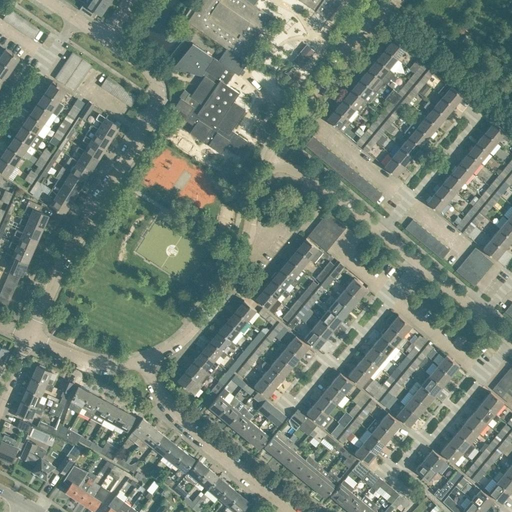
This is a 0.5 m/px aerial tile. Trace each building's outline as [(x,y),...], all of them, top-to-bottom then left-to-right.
[(84,2),(80,9),(91,17),(96,11),(101,14),(109,2),(105,0),(84,0),(84,2)] [(201,0),(187,21),(227,48),(221,56),(242,70),(248,61),(242,57),(261,29),(260,29),(270,15),(254,4),(256,0),(301,0),(312,7),(314,5),(317,8),(316,10),(328,19),(340,0),(201,0)] [(8,22),(15,12),(10,9),(3,19),(8,22)] [(13,25),(20,15),(15,12),(8,22),(13,25)] [(18,29),(24,19),(20,15),(13,25),(18,29)] [(23,32),(30,22),(24,19),(18,29),(23,32)] [(28,36),(34,26),(30,22),(23,32),(28,36)] [(32,39),(39,29),(34,26),(28,36),(32,39)] [(398,58),(406,48),(394,38),(385,48),(398,58)] [(242,70),(221,56),(218,60),(192,42),(192,43),(193,44),(173,68),(177,69),(199,75),(199,74),(202,75),(202,74),(205,76),(187,102),(185,101),(181,98),(172,110),(194,125),(190,132),(221,153),(225,147),(237,155),(247,140),(231,130),(246,109),(233,100),(239,92),(226,83),(234,72),(239,75),(242,70)] [(302,54),(295,62),(301,67),(314,51),(307,45),(300,52),(302,54)] [(0,60),(12,69),(20,58),(6,48),(0,56),(0,60)] [(389,68),(398,58),(385,48),(377,58),(389,68)] [(78,63),(82,58),(72,52),(69,57),(78,63)] [(75,68),(78,63),(69,57),(65,62),(75,68)] [(89,70),(92,65),(82,58),(78,63),(89,70)] [(381,78),(389,68),(377,58),(369,68),(381,78)] [(0,76),(5,79),(12,69),(0,60),(0,76)] [(71,74),(75,68),(65,62),(62,67),(71,74)] [(85,75),(89,70),(78,63),(75,68),(85,75)] [(426,68),(421,64),(414,72),(419,76),(426,68)] [(68,79),(71,74),(62,67),(58,72),(68,79)] [(82,81),(85,75),(75,68),(71,74),(82,81)] [(360,78),(372,88),(376,92),(385,81),(381,78),(369,68),(360,78)] [(421,78),(426,82),(433,73),(428,70),(421,78)] [(64,84),(68,79),(58,72),(55,77),(64,84)] [(78,86),(82,81),(71,74),(68,79),(78,86)] [(406,82),(410,86),(418,78),(413,74),(406,82)] [(106,89),(112,79),(107,76),(101,86),(106,89)] [(364,98),(372,88),(360,78),(352,88),(364,98)] [(75,91),(78,86),(68,79),(64,84),(75,91)] [(111,92),(117,83),(112,79),(106,89),(111,92)] [(413,88),(417,92),(423,96),(430,88),(420,79),(413,88)] [(52,81),(53,81),(45,92),(59,101),(66,90),(52,81)] [(116,96),(122,86),(117,83),(111,92),(116,96)] [(398,92),(402,96),(409,87),(405,84),(398,92)] [(120,99),(127,89),(122,86),(116,96),(120,99)] [(455,106),(463,96),(451,86),(442,96),(455,106)] [(344,98),(356,108),(360,112),(368,102),(364,98),(352,88),(344,98)] [(125,103),(132,93),(127,89),(120,99),(125,103)] [(404,98),(409,102),(416,93),(412,89),(404,98)] [(184,90),(180,97),(184,100),(189,93),(184,90)] [(52,112),(59,101),(45,92),(38,103),(52,112)] [(125,103),(130,106),(137,96),(132,93),(125,103)] [(389,102),(394,106),(401,97),(397,94),(389,102)] [(446,116),(455,106),(442,96),(434,106),(446,116)] [(70,109),(77,113),(84,102),(78,98),(70,109)] [(347,118),(356,108),(344,98),(335,108),(347,118)] [(403,99),(396,108),(401,112),(403,114),(410,105),(408,103),(403,99)] [(85,119),(95,104),(89,100),(79,116),(83,118),(85,119)] [(446,116),(434,106),(428,101),(424,106),(429,111),(426,116),(438,126),(446,116)] [(38,103),(31,113),(44,123),(52,112),(38,103)] [(381,112),(386,116),(393,107),(388,104),(381,112)] [(351,122),(347,118),(335,108),(327,118),(339,129),(344,122),(348,126),(351,122)] [(73,118),(77,113),(70,109),(67,113),(73,118)] [(388,118),(392,122),(399,113),(395,109),(388,118)] [(23,124),(37,133),(44,123),(31,113),(23,124)] [(118,129),(120,126),(99,113),(96,118),(102,122),(98,128),(98,129),(111,137),(112,136),(117,128),(118,129)] [(373,122),(377,126),(384,117),(380,114),(373,122)] [(76,129),(83,118),(79,116),(72,127),(76,129)] [(430,136),(438,126),(426,116),(417,126),(430,136)] [(387,119),(380,128),(384,132),(391,123),(387,119)] [(508,141),(511,136),(494,121),(485,131),(497,141),(502,136),(508,141)] [(430,136),(417,126),(412,122),(404,132),(405,133),(421,146),(430,136)] [(16,135),(30,144),(37,133),(23,124),(16,135)] [(98,129),(98,128),(92,124),(89,129),(86,135),(92,139),(91,139),(105,148),(105,147),(110,139),(111,140),(113,137),(112,136),(111,137),(98,129)] [(364,132),(369,136),(376,127),(371,124),(364,132)] [(56,131),(63,135),(66,130),(59,126),(56,131)] [(69,140),(76,129),(72,127),(65,137),(69,140)] [(371,138),(376,142),(383,133),(378,129),(371,138)] [(60,140),(63,135),(56,131),(53,135),(60,140)] [(489,152),(497,141),(485,131),(477,141),(489,152)] [(413,156),(421,146),(405,133),(402,137),(405,140),(401,146),(413,156)] [(368,138),(363,134),(356,142),(360,146),(368,138)] [(28,159),(31,155),(25,151),(30,144),(16,135),(9,146),(22,155),(28,159)] [(92,139),(86,135),(82,140),(88,144),(85,150),(84,150),(98,158),(103,150),(104,150),(106,148),(105,147),(105,148),(91,139),(92,139)] [(310,148),(317,139),(313,135),(305,145),(310,148)] [(62,150),(69,140),(65,137),(58,148),(62,150)] [(314,152),(322,143),(317,139),(310,148),(314,152)] [(374,143),(370,140),(363,148),(367,152),(374,143)] [(481,162),(489,152),(477,141),(469,151),(481,162)] [(319,156),(327,147),(322,143),(314,152),(319,156)] [(15,165),(22,155),(9,146),(1,156),(15,165)] [(84,150),(85,150),(79,146),(75,151),(82,154),(78,161),(91,170),(91,169),(97,161),(98,161),(99,159),(98,158),(84,150)] [(404,166),(413,156),(401,146),(392,156),(404,166)] [(324,160),(331,151),(327,147),(319,156),(324,160)] [(42,152),(49,157),(52,152),(45,148),(42,152)] [(54,161),(62,150),(58,148),(51,159),(54,161)] [(328,164),(336,154),(331,151),(324,160),(328,164)] [(472,172),(481,162),(469,151),(460,162),(472,172)] [(42,168),(48,159),(49,157),(42,152),(35,163),(42,168)] [(333,168),(341,158),(336,154),(328,164),(333,168)] [(1,156),(0,158),(0,171),(7,176),(15,165),(1,156)] [(396,176),(404,166),(392,156),(384,166),(396,176)] [(78,161),(72,157),(69,162),(75,166),(71,172),(84,180),(85,180),(90,171),(91,172),(92,170),(91,169),(91,170),(78,161)] [(337,171),(345,162),(341,158),(333,168),(337,171)] [(54,161),(51,159),(48,164),(44,169),(44,170),(47,172),(54,161)] [(342,175),(350,166),(345,162),(337,171),(342,175)] [(464,182),(472,172),(460,162),(452,172),(464,182)] [(62,166),(56,177),(58,179),(64,183),(77,191),(78,191),(83,182),(84,183),(86,180),(85,180),(84,180),(71,172),(65,168),(62,166)] [(347,179),(354,170),(350,166),(342,175),(347,179)] [(497,176),(502,179),(509,171),(505,167),(497,176)] [(28,174),(35,179),(38,174),(31,169),(28,174)] [(47,178),(50,174),(47,172),(44,170),(37,180),(40,183),(45,176),(47,178)] [(351,183),(359,174),(354,170),(347,179),(351,183)] [(456,192),(464,182),(452,172),(443,182),(456,192)] [(32,183),(35,179),(28,174),(25,179),(32,183)] [(356,187),(364,177),(359,174),(351,183),(356,187)] [(360,191),(368,181),(364,177),(356,187),(360,191)] [(489,186),(494,189),(501,181),(496,177),(489,186)] [(64,183),(58,179),(55,183),(51,189),(57,193),(71,201),(76,193),(77,194),(79,191),(78,191),(77,191),(64,183)] [(33,193),(40,183),(37,180),(30,191),(33,193)] [(365,194),(373,185),(368,181),(360,191),(365,194)] [(447,202),(456,192),(443,182),(435,192),(447,202)] [(496,191),(500,195),(508,187),(503,183),(496,191)] [(370,198),(377,189),(373,185),(365,194),(370,198)] [(481,196),(485,199),(492,191),(488,187),(481,196)] [(57,193),(51,189),(48,194),(55,198),(50,204),(57,208),(56,209),(57,210),(58,209),(64,213),(69,204),(70,205),(72,202),(71,201),(57,193)] [(370,198),(374,202),(382,193),(377,189),(370,198)] [(10,198),(13,193),(5,190),(3,195),(10,198)] [(439,212),(447,202),(435,192),(427,202),(439,212)] [(488,201),(492,205),(499,197),(495,193),(488,201)] [(8,203),(10,198),(3,195),(1,200),(8,203)] [(472,206),(477,209),(484,201),(480,197),(472,206)] [(28,221),(43,228),(44,227),(43,227),(46,218),(48,218),(49,216),(40,212),(42,206),(29,200),(24,210),(31,213),(28,220),(28,221)] [(479,211),(484,215),(491,207),(486,203),(479,211)] [(464,216),(469,219),(476,211),(471,207),(464,216)] [(6,224),(11,213),(7,211),(2,223),(6,224)] [(333,223),(336,219),(328,211),(324,216),(333,223)] [(471,221),(475,225),(483,217),(478,213),(471,221)] [(329,228),(333,223),(324,216),(320,221),(329,228)] [(458,216),(454,221),(458,224),(456,226),(460,230),(467,221),(463,217),(462,219),(458,216)] [(28,221),(28,220),(21,217),(19,222),(26,225),(23,232),(23,233),(38,239),(39,239),(37,239),(41,230),(42,230),(43,228),(28,221)] [(511,238),(511,221),(508,218),(499,228),(511,238)] [(342,231),(346,227),(336,219),(333,223),(342,231)] [(410,232),(417,223),(413,219),(405,228),(410,232)] [(325,233),(329,228),(320,221),(316,226),(325,233)] [(338,236),(342,231),(333,223),(329,228),(338,236)] [(414,236),(422,226),(417,223),(410,232),(414,236)] [(474,227),(470,223),(463,232),(467,235),(474,227)] [(320,238),(325,233),(316,226),(312,231),(320,238)] [(419,239),(427,230),(422,226),(414,236),(419,239)] [(334,241),(338,236),(329,228),(325,233),(334,241)] [(504,249),(511,240),(511,238),(499,228),(491,238),(504,249)] [(23,233),(23,232),(16,229),(14,234),(21,237),(18,244),(18,245),(32,250),(36,241),(37,242),(38,239),(23,233)] [(423,243),(431,234),(427,230),(419,239),(423,243)] [(317,243),(320,238),(312,231),(308,235),(317,243)] [(330,246),(334,241),(325,233),(320,238),(330,246)] [(428,247),(436,238),(431,234),(423,243),(428,247)] [(297,248),(309,258),(314,262),(323,252),(306,238),(297,248)] [(326,251),(330,246),(320,238),(317,243),(326,251)] [(433,251),(440,242),(436,238),(428,247),(433,251)] [(496,259),(504,249),(491,238),(483,248),(496,259)] [(18,245),(18,244),(11,241),(9,246),(16,249),(13,256),(27,262),(31,253),(32,254),(33,251),(32,250),(18,245)] [(437,255),(445,245),(440,242),(433,251),(437,255)] [(437,255),(442,259),(450,249),(445,245),(437,255)] [(480,259),(484,255),(475,247),(471,252),(480,259)] [(301,268),(309,258),(297,248),(289,258),(301,268)] [(476,264),(480,259),(471,252),(467,256),(476,264)] [(13,256),(6,253),(4,258),(11,261),(7,268),(22,274),(26,265),(27,265),(28,262),(27,262),(13,256)] [(480,259),(490,267),(494,262),(484,255),(480,259)] [(473,269),(476,264),(467,256),(464,261),(473,269)] [(293,278),(301,268),(289,258),(281,268),(293,278)] [(486,272),(490,267),(480,259),(476,264),(486,272)] [(329,261),(323,269),(327,272),(334,264),(329,261)] [(469,273),(473,269),(464,261),(460,265),(469,273)] [(338,264),(329,274),(334,278),(342,268),(344,266),(340,262),(338,264)] [(482,276),(486,272),(476,264),(473,269),(482,276)] [(465,278),(469,273),(460,265),(456,270),(465,278)] [(297,282),(293,278),(281,268),(277,273),(275,272),(271,277),(272,278),(273,278),(284,288),(289,282),(294,286),(297,282)] [(320,281),(327,272),(323,269),(316,277),(320,281)] [(478,281),(482,276),(473,269),(469,273),(478,281)] [(17,284),(20,278),(9,273),(6,279),(17,284)] [(474,286),(478,281),(469,273),(465,278),(474,286)] [(325,288),(334,278),(329,274),(321,285),(325,288)] [(359,299),(367,289),(354,277),(345,288),(359,299)] [(290,292),(284,288),(273,278),(269,283),(267,282),(263,287),(264,288),(276,298),(280,292),(286,297),(290,292)] [(15,289),(17,284),(6,279),(4,285),(15,289)] [(306,289),(310,293),(317,284),(313,280),(306,289)] [(12,295),(15,289),(4,285),(1,290),(12,295)] [(317,298),(325,288),(321,285),(313,294),(317,298)] [(282,302),(276,298),(264,288),(256,298),(268,308),(273,312),(282,302)] [(351,309),(359,299),(345,288),(337,298),(351,309)] [(302,303),(310,293),(306,289),(298,299),(302,303)] [(0,295),(10,300),(12,295),(1,290),(0,292),(0,295)] [(309,308),(317,298),(313,294),(304,304),(309,308)] [(0,301),(8,305),(10,300),(0,295),(0,301)] [(342,319),(351,309),(337,298),(329,308),(342,319)] [(294,313),(302,303),(298,299),(289,309),(294,313)] [(248,320),(256,310),(244,300),(235,310),(248,320)] [(301,318),(309,308),(304,304),(296,314),(301,318)] [(262,307),(262,308),(258,312),(273,325),(277,319),(262,307)] [(334,329),(342,319),(329,308),(320,318),(334,329)] [(289,309),(282,317),(287,321),(294,313),(289,309)] [(235,310),(227,320),(239,330),(242,333),(244,334),(249,328),(245,324),(248,320),(235,310)] [(292,328),(301,318),(296,314),(287,325),(292,328)] [(403,336),(411,326),(412,325),(398,314),(390,324),(403,336)] [(326,339),(334,329),(320,318),(312,328),(326,339)] [(227,320),(219,330),(235,344),(239,339),(239,337),(236,334),(239,330),(227,320)] [(270,332),(275,336),(284,325),(279,321),(270,332)] [(384,328),(380,333),(381,335),(398,349),(407,339),(403,336),(390,324),(389,326),(387,324),(386,324),(384,327),(384,328)] [(317,349),(326,339),(312,328),(304,338),(317,349)] [(232,348),(235,344),(219,330),(210,340),(222,350),(227,344),(232,348)] [(252,340),(256,344),(265,333),(261,330),(252,340)] [(267,346),(275,336),(270,332),(262,342),(267,346)] [(378,339),(373,344),(387,356),(391,359),(399,350),(398,349),(381,335),(380,336),(379,335),(376,338),(378,339)] [(428,339),(423,335),(422,337),(419,335),(412,343),(415,345),(419,349),(428,339)] [(301,357),(309,346),(296,336),(288,346),(301,357)] [(227,354),(222,350),(210,340),(207,344),(202,350),(219,364),(227,354)] [(248,354),(256,344),(252,340),(244,350),(248,354)] [(259,356),(267,346),(262,342),(254,352),(259,356)] [(421,351),(426,355),(433,346),(429,342),(421,351)] [(369,349),(365,354),(378,366),(387,356),(373,344),(372,346),(370,344),(368,348),(369,349)] [(0,345),(0,359),(2,361),(6,352),(7,352),(9,349),(0,345)] [(292,367),(301,357),(288,346),(280,356),(292,367)] [(406,355),(411,359),(418,351),(413,347),(409,352),(406,355)] [(215,368),(219,364),(202,350),(194,359),(206,369),(211,364),(215,368)] [(240,364),(248,354),(244,350),(235,360),(240,364)] [(421,351),(413,361),(418,365),(426,355),(421,351)] [(250,366),(259,356),(254,352),(246,362),(250,366)] [(361,359),(356,364),(370,376),(373,372),(378,366),(365,354),(364,356),(362,354),(359,358),(361,359)] [(446,354),(438,364),(451,376),(460,365),(446,354)] [(403,369),(411,359),(406,355),(398,365),(403,369)] [(284,377),(292,367),(280,356),(271,366),(284,377)] [(211,374),(206,369),(194,359),(185,370),(198,380),(203,384),(211,374)] [(232,374),(240,364),(235,360),(227,370),(232,374)] [(271,366),(265,361),(262,365),(262,367),(267,371),(263,376),(276,387),(284,377),(271,366)] [(410,375),(418,365),(413,361),(405,371),(410,375)] [(242,376),(250,366),(246,362),(237,372),(242,376)] [(53,380),(48,378),(51,372),(52,371),(45,368),(45,366),(40,364),(39,366),(37,365),(32,376),(51,385),(53,380)] [(361,386),(370,376),(356,364),(348,375),(361,386)] [(443,386),(451,376),(438,364),(429,374),(443,386)] [(397,367),(390,375),(395,379),(401,371),(397,367)] [(194,394),(203,384),(198,380),(185,370),(177,380),(194,394)] [(223,384),(232,374),(227,370),(219,380),(223,384)] [(402,384),(410,375),(405,371),(397,381),(402,384)] [(345,393),(353,383),(340,372),(331,382),(345,393)] [(434,396),(443,386),(429,374),(421,384),(434,396)] [(509,387),(511,383),(511,380),(504,374),(500,379),(509,387)] [(53,386),(51,385),(32,376),(27,388),(41,395),(44,388),(51,391),(53,386)] [(238,376),(233,381),(241,387),(245,382),(238,376)] [(267,397),(276,387),(263,376),(254,386),(267,397)] [(388,377),(382,385),(387,389),(393,381),(388,377)] [(74,383),(65,379),(60,389),(69,393),(74,383)] [(505,392),(509,387),(500,379),(496,384),(505,392)] [(215,394),(223,384),(219,380),(210,391),(215,394)] [(386,389),(379,382),(377,381),(368,392),(378,400),(386,389)] [(404,387),(402,384),(397,381),(388,391),(396,396),(404,387)] [(434,396),(421,384),(416,381),(408,391),(413,394),(426,406),(434,396)] [(245,382),(241,387),(250,394),(254,389),(245,382)] [(337,403),(345,393),(331,382),(323,392),(337,403)] [(502,396),(505,392),(496,384),(492,389),(502,396)] [(82,407),(91,392),(79,386),(70,401),(82,407)] [(229,402),(224,398),(229,391),(224,387),(209,406),(219,415),(229,402)] [(47,397),(41,395),(27,388),(21,400),(43,409),(45,405),(44,404),(47,397)] [(206,404),(215,394),(210,391),(202,401),(206,404)] [(397,398),(396,396),(388,391),(380,401),(388,408),(397,398)] [(495,412),(504,402),(490,391),(482,401),(495,412)] [(91,392),(83,406),(87,409),(84,415),(91,418),(94,412),(102,398),(91,392)] [(261,404),(265,399),(257,392),(253,397),(261,404)] [(328,413),(337,403),(323,392),(315,402),(328,413)] [(356,403),(361,407),(370,396),(365,392),(356,403)] [(511,404),(511,402),(511,397),(505,392),(502,396),(511,404)] [(418,416),(426,406),(413,394),(404,404),(418,416)] [(229,423),(239,411),(234,407),(239,400),(235,396),(229,402),(219,415),(229,423)] [(102,398),(94,412),(105,418),(113,404),(102,398)] [(368,413),(376,402),(372,398),(363,409),(368,413)] [(261,404),(257,409),(267,417),(275,408),(273,406),(265,399),(261,404)] [(41,415),(43,409),(21,400),(16,411),(31,418),(34,412),(41,415)] [(500,417),(495,412),(482,401),(474,411),(487,422),(491,417),(496,421),(500,417)] [(320,424),(328,413),(315,402),(306,412),(320,424)] [(60,416),(65,405),(60,403),(55,414),(60,416)] [(361,407),(356,403),(348,413),(353,417),(361,407)] [(113,404),(105,418),(116,424),(124,410),(113,404)] [(409,426),(418,416),(404,404),(396,415),(409,426)] [(239,411),(229,423),(239,431),(249,419),(252,415),(248,411),(247,410),(248,409),(243,405),(239,411)] [(275,408),(267,417),(278,426),(282,421),(286,416),(276,408),(275,408)] [(300,425),(307,417),(297,409),(290,417),(300,425)] [(360,423),(368,413),(363,409),(355,419),(360,423)] [(124,410),(116,424),(127,430),(135,416),(124,410)] [(345,411),(337,421),(340,423),(344,427),(353,417),(348,413),(345,411)] [(479,432),(487,422),(474,411),(465,421),(479,432)] [(393,433),(401,423),(388,412),(379,422),(393,433)] [(300,425),(298,426),(301,429),(305,432),(308,435),(313,429),(317,425),(307,417),(300,425)] [(138,445),(153,426),(143,418),(133,431),(128,437),(138,445)] [(28,432),(32,425),(19,419),(16,427),(28,432)] [(249,440),(259,427),(249,419),(239,431),(249,440)] [(351,433),(360,423),(355,419),(346,429),(351,433)] [(37,427),(52,433),(55,427),(40,420),(37,427)] [(68,434),(60,431),(64,424),(58,421),(55,427),(52,433),(59,436),(66,439),(68,434)] [(470,442),(479,432),(465,421),(457,431),(470,442)] [(384,443),(393,433),(379,422),(371,432),(384,443)] [(344,427),(340,423),(331,433),(336,437),(344,427)] [(510,428),(505,424),(498,432),(503,436),(510,428)] [(323,437),(327,433),(317,425),(313,429),(317,432),(313,437),(319,441),(323,437)] [(154,447),(163,434),(153,426),(138,445),(143,449),(148,443),(154,447)] [(259,448),(269,436),(259,427),(249,440),(259,448)] [(279,429),(265,446),(275,455),(289,438),(279,429)] [(343,443),(351,433),(346,429),(338,439),(343,443)] [(475,446),(470,442),(457,431),(449,441),(462,452),(466,456),(475,446)] [(376,453),(384,443),(371,432),(363,442),(376,453)] [(498,432),(490,442),(495,446),(503,436),(498,432)] [(327,433),(323,437),(331,444),(335,440),(327,433)] [(68,434),(66,439),(76,443),(78,440),(68,434)] [(164,455),(174,442),(163,434),(154,447),(164,455)] [(90,446),(92,442),(86,438),(82,435),(79,440),(84,443),(90,446)] [(376,453),(363,442),(355,435),(350,440),(358,447),(354,452),(368,463),(376,453)] [(0,456),(11,461),(20,440),(13,438),(11,444),(1,440),(0,443),(0,456)] [(289,438),(275,455),(285,463),(295,451),(298,448),(293,443),(294,442),(289,438)] [(497,448),(502,452),(509,443),(504,439),(497,448)] [(54,465),(48,461),(32,452),(36,444),(27,440),(20,456),(29,460),(36,465),(33,469),(32,470),(46,479),(55,465),(54,465)] [(106,441),(100,452),(110,459),(117,448),(106,441)] [(454,463),(462,452),(449,441),(440,451),(454,463)] [(174,462),(184,450),(174,442),(164,455),(174,462)] [(490,442),(482,452),(487,456),(495,446),(490,442)] [(343,454),(346,450),(338,443),(334,447),(343,454)] [(494,462),(502,452),(497,448),(489,458),(494,462)] [(424,459),(437,470),(446,460),(432,449),(424,459)] [(180,467),(175,473),(180,477),(194,458),(184,450),(174,462),(180,467)] [(343,454),(353,463),(357,458),(346,450),(343,454)] [(295,472),(305,459),(295,451),(285,463),(295,472)] [(478,466),(487,456),(482,452),(474,462),(478,466)] [(74,460),(66,455),(57,468),(64,474),(74,460)] [(123,466),(125,461),(115,455),(112,460),(123,466)] [(305,480),(318,464),(308,455),(305,459),(295,472),(305,480)] [(485,472),(494,462),(489,458),(481,468),(485,472)] [(199,480),(209,468),(199,459),(188,471),(199,480)] [(429,480),(437,470),(424,459),(415,469),(429,480)] [(369,469),(361,462),(359,460),(355,465),(365,473),(369,469)] [(125,461),(123,466),(129,469),(132,465),(125,461)] [(470,476),(478,466),(474,462),(465,472),(470,476)] [(80,483),(85,475),(88,471),(87,471),(86,473),(74,465),(75,463),(63,481),(66,478),(72,482),(66,491),(72,495),(80,483)] [(315,488),(325,476),(328,472),(318,464),(305,480),(315,488)] [(209,488),(219,476),(209,468),(199,480),(209,488)] [(477,482),(485,472),(481,468),(472,478),(477,482)] [(150,473),(155,478),(159,474),(153,469),(150,473)] [(379,477),(373,472),(369,469),(365,473),(361,478),(372,486),(379,477)] [(449,480),(453,483),(462,473),(457,469),(449,480)] [(137,471),(134,476),(141,480),(143,475),(137,471)] [(510,492),(511,489),(511,476),(505,471),(497,481),(510,492)] [(80,500),(93,480),(85,475),(80,483),(72,495),(80,500)] [(455,485),(460,489),(469,479),(464,475),(455,485)] [(219,497),(229,484),(219,476),(209,488),(219,497)] [(325,497),(335,485),(325,476),(315,488),(325,497)] [(385,490),(389,485),(379,477),(372,486),(382,495),(385,490)] [(134,488),(138,483),(130,478),(127,483),(129,484),(127,488),(132,491),(134,488)] [(169,478),(165,482),(171,487),(175,482),(169,478)] [(351,491),(354,487),(344,479),(341,482),(330,495),(341,503),(351,491)] [(90,502),(101,485),(93,480),(80,500),(88,506),(90,502)] [(159,484),(159,483),(155,480),(147,490),(152,494),(159,484)] [(434,492),(433,493),(440,499),(441,498),(445,493),(453,483),(449,480),(441,489),(438,487),(434,492)] [(502,503),(510,492),(497,481),(488,491),(502,503)] [(173,489),(184,497),(187,493),(177,484),(173,489)] [(229,505),(239,493),(229,484),(219,497),(229,505)] [(88,506),(94,509),(100,500),(102,502),(110,491),(101,485),(90,502),(88,506)] [(399,494),(389,485),(385,490),(393,496),(389,501),(392,503),(399,494)] [(165,488),(161,493),(166,497),(170,492),(165,488)] [(485,510),(493,500),(480,488),(471,499),(485,510)] [(192,508),(205,492),(202,490),(192,501),(186,496),(183,500),(192,508)] [(351,511),(361,499),(361,497),(358,494),(355,495),(351,491),(341,503),(351,511)] [(197,511),(201,508),(198,506),(208,495),(205,492),(192,508),(196,511),(197,511)] [(247,511),(248,511),(243,508),(249,501),(239,493),(229,505),(236,511),(247,511)] [(116,511),(124,501),(116,494),(108,505),(110,507),(106,511),(116,511)] [(405,507),(409,502),(399,494),(392,503),(384,511),(390,511),(395,506),(396,507),(400,502),(405,507)] [(447,496),(443,500),(455,511),(466,511),(463,509),(448,494),(447,496)] [(351,511),(366,511),(371,507),(361,499),(351,511)] [(483,511),(485,510),(471,499),(463,509),(466,511),(483,511)] [(127,511),(132,506),(124,501),(116,511),(127,511)] [(376,511),(375,511),(379,506),(375,503),(371,507),(366,511),(376,511)]
